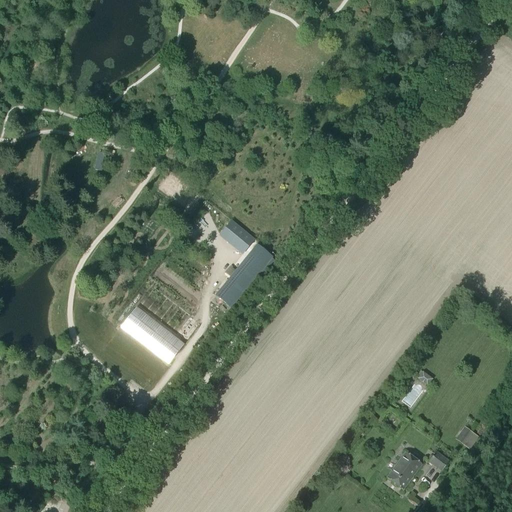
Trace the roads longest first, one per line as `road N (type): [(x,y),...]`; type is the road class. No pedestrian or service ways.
road 1 (unclassified): [(104,511),(502,0)]
road 2 (track): [(145,403),(203,329),(211,282),(230,253),(222,225),(150,171)]
